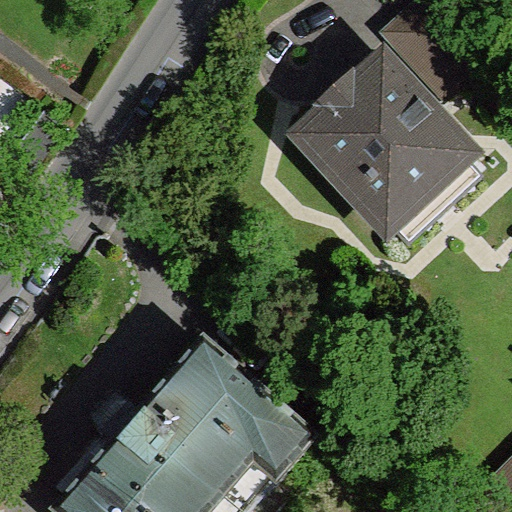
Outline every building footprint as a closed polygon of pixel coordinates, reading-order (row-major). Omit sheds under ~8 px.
[(502,48),(458,0),(430,0),(391,37),(448,99),(502,48)] [(385,69),(305,142),(389,235),(471,161),(385,69)] [(62,138),(41,123),(13,162),(34,177),(62,138)] [(261,511),(321,444),(209,346),(64,511),(261,511)] [(511,511),(511,473),(491,494),(508,511),(511,511)]
